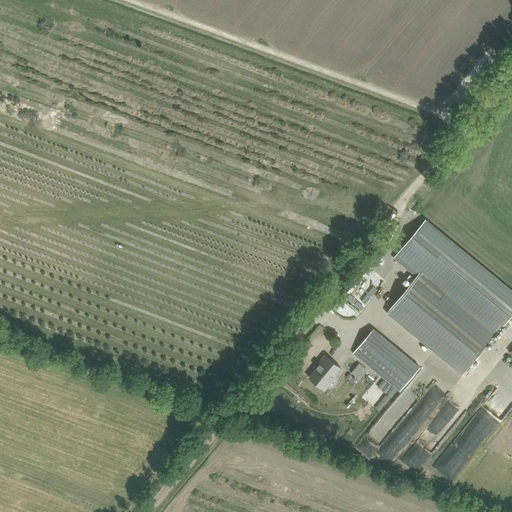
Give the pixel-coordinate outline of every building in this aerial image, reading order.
[(497,333),(511,314),(511,292),(447,239),(421,271),(387,312),(394,319),(462,374),(497,333)] [(348,321),(356,314),(344,301),(336,308),(348,321)] [(421,367),(381,334),(374,328),(354,352),(401,391),(421,367)] [(341,367),(333,361),(326,355),(319,363),(315,368),(317,369),(310,378),(317,384),(325,390),(337,376),(335,375),(341,367)] [(367,371),(359,364),(352,373),(360,379),(367,371)] [(383,420),(390,428),(408,412),(400,405),(383,420)] [(404,427),(386,446),(394,454),(412,434),(404,427)]
